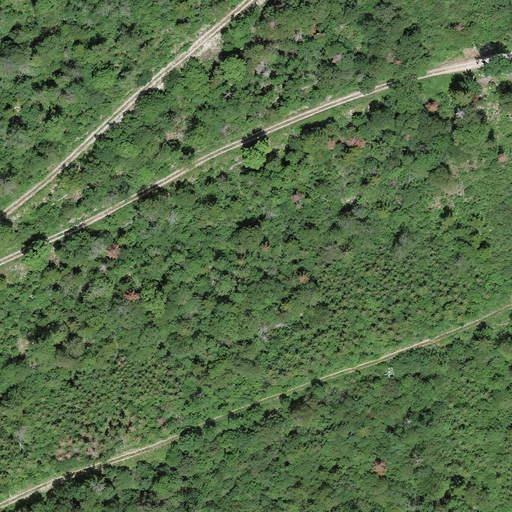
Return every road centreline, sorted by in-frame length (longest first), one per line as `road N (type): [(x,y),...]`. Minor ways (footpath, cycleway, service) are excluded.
road 1 (track): [(0,261),(282,120),(392,83),(511,58)]
road 2 (track): [(511,309),(0,506)]
road 3 (track): [(0,211),(243,0)]
